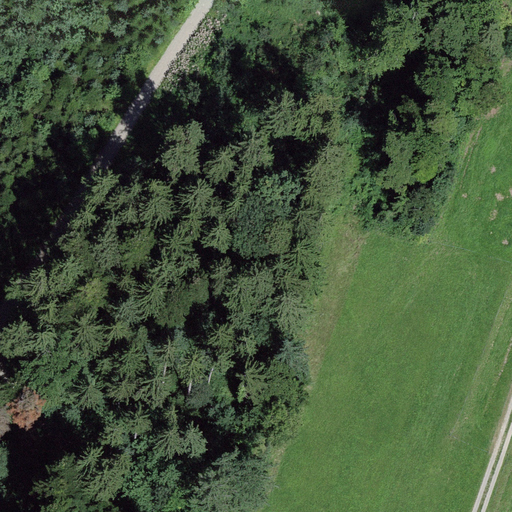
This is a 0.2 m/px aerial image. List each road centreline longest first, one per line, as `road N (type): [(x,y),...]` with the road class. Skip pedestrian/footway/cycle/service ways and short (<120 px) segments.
road 1 (track): [(203,0),(0,349)]
road 2 (track): [(127,511),(0,367)]
